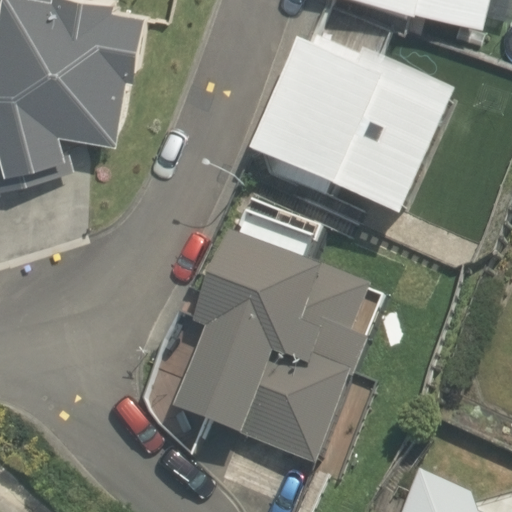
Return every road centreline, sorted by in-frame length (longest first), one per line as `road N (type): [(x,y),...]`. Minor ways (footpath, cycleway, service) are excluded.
road 1 (residential): [(66,326),(182,218),(268,0)]
road 2 (residential): [(66,326),(111,434),(187,511)]
